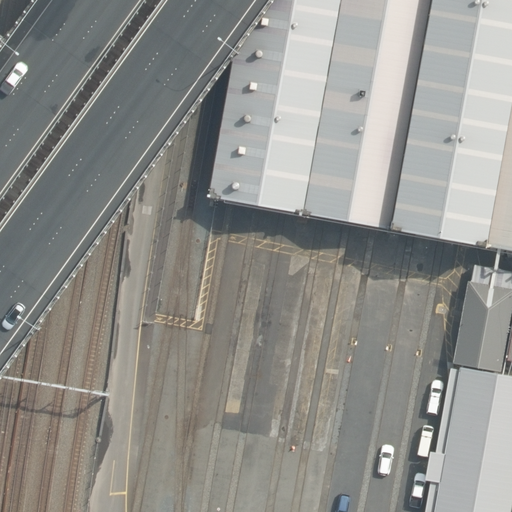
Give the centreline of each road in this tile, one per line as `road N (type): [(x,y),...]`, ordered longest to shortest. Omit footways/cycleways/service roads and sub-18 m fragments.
road 1 (motorway): [(186,0),(0,259)]
road 2 (motorway): [(0,148),(107,0)]
